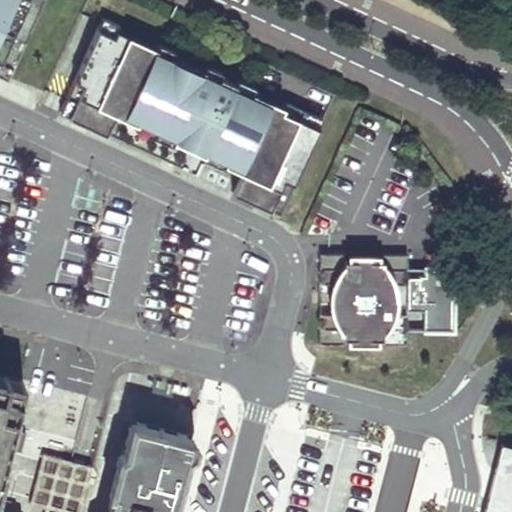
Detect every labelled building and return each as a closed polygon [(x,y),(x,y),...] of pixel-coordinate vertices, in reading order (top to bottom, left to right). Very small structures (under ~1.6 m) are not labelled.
[(0,0),(0,72),(6,75),(39,0),(0,0)] [(250,94),(234,87),(236,83),(219,75),(217,79),(202,72),(204,68),(171,53),(169,58),(154,51),(157,46),(117,28),(114,34),(98,27),(73,80),(83,83),(68,116),(106,133),(115,113),(136,122),(138,117),(175,134),(173,139),(180,142),(180,141),(182,137),(206,148),(226,157),(224,162),(242,170),(232,191),(270,209),(284,178),(293,183),(319,126),(281,109),(283,105),(252,90),(250,94)] [(68,116),(83,83),(73,80),(59,112),(68,116)] [(206,148),(182,137),(180,141),(180,142),(204,153),(206,148)] [(395,283),(407,283),(407,309),(423,309),(423,329),(453,329),(454,267),(423,266),(423,274),(407,274),(407,251),(383,251),(383,258),(350,258),(349,251),(321,251),(321,281),(337,281),(337,290),(333,291),(333,302),(336,302),(337,311),(321,312),(320,342),(345,342),(345,337),(382,338),(382,342),(407,343),(407,313),(395,313),(396,305),(397,298),(397,290),(395,283)] [(0,511),(0,477),(8,450),(13,429),(25,382),(0,375),(0,511)] [(172,511),(192,436),(131,420),(107,511),(172,511)] [(26,432),(13,429),(8,450),(21,453),(26,432)] [(511,511),(511,449),(500,447),(485,511),(511,511)] [(80,511),(93,464),(42,451),(29,504),(47,508),(45,511),(80,511)]
